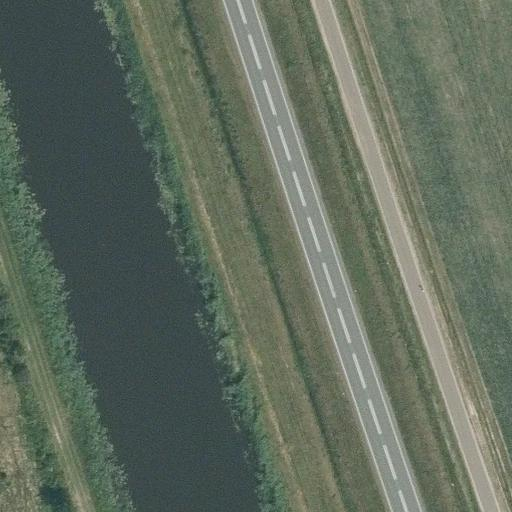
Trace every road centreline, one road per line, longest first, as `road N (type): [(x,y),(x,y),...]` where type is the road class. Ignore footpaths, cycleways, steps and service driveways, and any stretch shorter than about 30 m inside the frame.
road 1 (unclassified): [(494,511),(322,0)]
road 2 (trunk): [(408,511),(239,0)]
